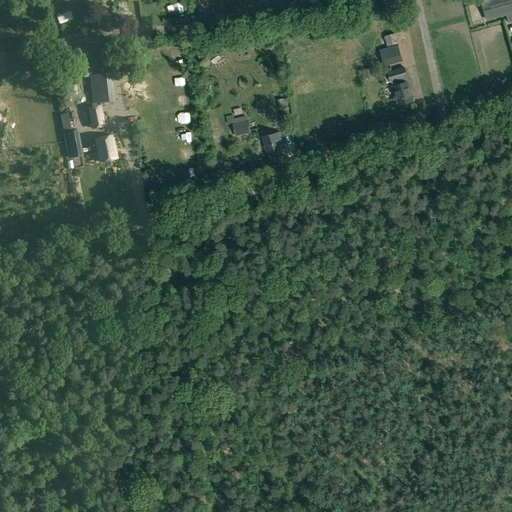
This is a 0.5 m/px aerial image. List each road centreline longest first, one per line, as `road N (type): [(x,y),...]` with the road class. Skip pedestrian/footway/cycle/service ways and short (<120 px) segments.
road 1 (tertiary): [(0,265),(511,112)]
road 2 (track): [(94,511),(0,379)]
road 3 (unknown): [(448,131),(417,0)]
